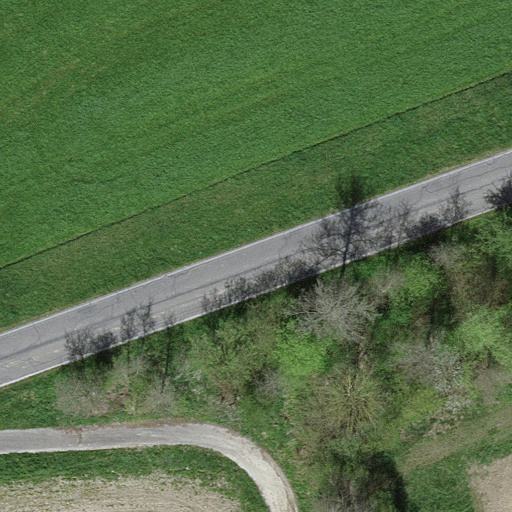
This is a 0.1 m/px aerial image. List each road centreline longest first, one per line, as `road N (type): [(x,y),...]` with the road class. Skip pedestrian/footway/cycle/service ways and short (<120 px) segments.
road 1 (unclassified): [(0,362),(511,180)]
road 2 (track): [(283,511),(258,466),(216,437),(0,440)]
road 3 (track): [(511,420),(390,473)]
